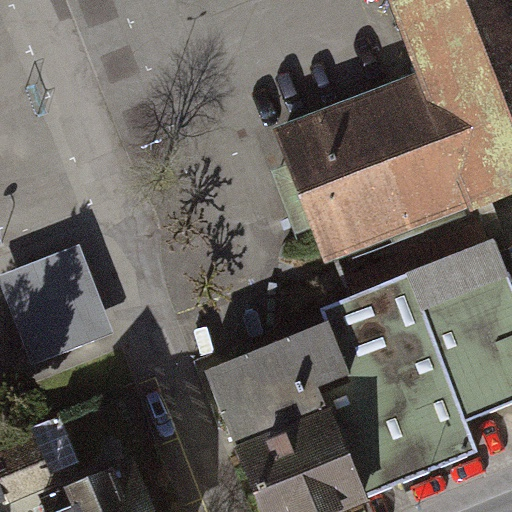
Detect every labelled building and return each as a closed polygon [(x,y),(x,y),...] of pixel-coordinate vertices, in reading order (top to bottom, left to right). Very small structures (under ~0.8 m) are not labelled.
[(511,188),(511,0),(389,0),(417,70),(273,126),(309,219),(325,261),(511,188)] [(511,328),(511,278),(492,232),(316,306),(321,318),(346,376),(317,389),(322,402),(364,499),(476,452),(462,419),(511,398),(511,387),(491,338),(511,328)] [(111,330),(80,242),(0,271),(0,282),(30,360),(111,330)] [(321,318),(198,367),(228,440),(322,402),(317,389),(346,376),(321,318)] [(511,328),(491,338),(511,387),(511,328)] [(322,402),(228,440),(256,511),(331,511),(364,499),(322,402)] [(0,498),(52,477),(29,422),(0,434),(0,498)] [(156,511),(131,449),(35,486),(42,506),(28,511),(156,511)]
